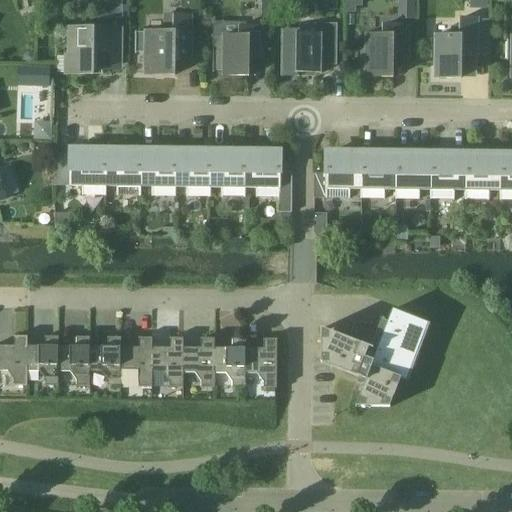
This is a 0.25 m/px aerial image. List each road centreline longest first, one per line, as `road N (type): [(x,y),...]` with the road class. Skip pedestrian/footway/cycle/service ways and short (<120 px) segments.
road 1 (residential): [(302,304),(0,298)]
road 2 (residential): [(298,503),(137,501),(0,486)]
road 3 (residential): [(73,113),(303,116)]
road 4 (residential): [(511,505),(298,503)]
road 5 (residential): [(303,116),(511,117)]
road 6 (residential): [(298,503),(302,304)]
road 7 (residential): [(302,304),(303,116)]
